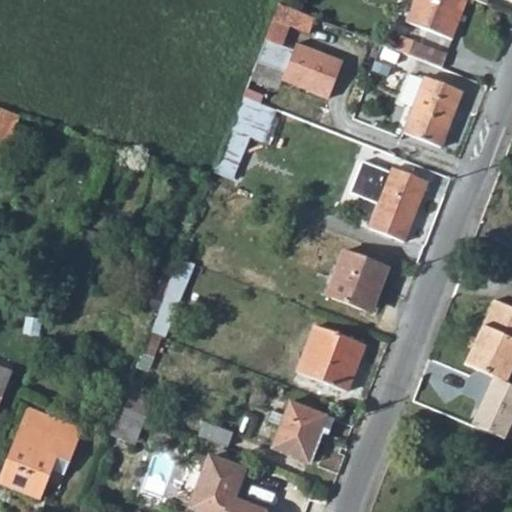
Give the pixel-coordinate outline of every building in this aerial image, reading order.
[(469,6),(453,0),(417,0),(412,16),(457,35),(469,6)] [(287,1),(267,53),(284,59),(298,23),(317,30),(323,15),(287,1)] [(421,37),(416,50),(447,62),(452,50),(421,37)] [(413,71),(403,97),(418,103),(409,126),(446,141),(468,86),(430,71),(427,77),(413,71)] [(14,110),(0,104),(0,130),(5,132),(14,110)] [(241,119),(221,167),(237,173),(255,125),(241,119)] [(355,191),(378,198),(388,163),(365,156),(355,191)] [(398,161),(375,220),(411,233),(433,174),(398,161)] [(345,248),(328,290),(368,306),(378,281),(384,283),(391,265),(345,248)] [(185,256),(155,330),(165,334),(171,336),(200,262),(185,256)] [(493,378),(506,384),(511,372),(511,310),(493,301),(463,363),(493,378)] [(321,323),(302,368),(348,387),(367,342),(321,323)] [(155,330),(142,363),(152,367),(165,334),(155,330)] [(142,363),(137,378),(146,381),(152,367),(142,363)] [(0,411),(15,376),(0,370),(0,411)] [(511,385),(506,384),(493,378),(471,426),(508,441),(511,431),(511,385)] [(132,388),(125,406),(143,413),(149,416),(156,397),(132,388)] [(34,400),(27,415),(37,420),(44,405),(34,400)] [(288,423),(280,443),(313,456),(324,429),(330,431),(336,416),(298,400),(292,414),(288,423)] [(37,420),(27,415),(2,477),(45,495),(57,465),(62,453),(74,457),(82,438),(62,430),(68,415),(44,405),(37,420)] [(125,406),(113,434),(132,441),(143,413),(125,406)] [(276,418),(288,423),(292,414),(280,408),(276,418)] [(68,415),(62,430),(82,438),(88,423),(68,415)] [(324,429),(313,456),(321,460),(333,433),(336,434),(343,419),(336,416),(330,431),(324,429)] [(209,422),(204,436),(232,447),(237,434),(209,422)] [(62,453),(57,465),(70,470),(74,457),(62,453)] [(235,471),(201,456),(180,506),(193,511),(251,511),(223,500),(235,471)]
